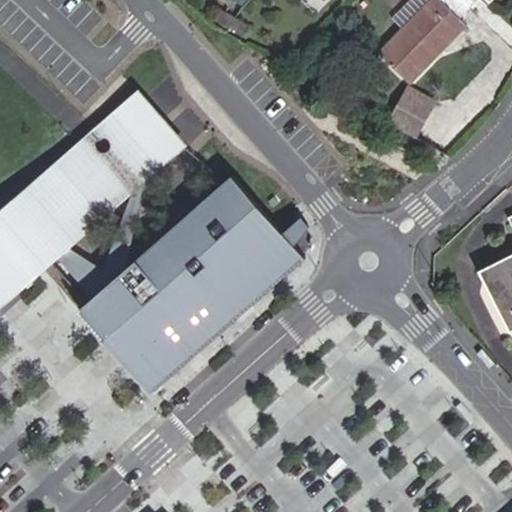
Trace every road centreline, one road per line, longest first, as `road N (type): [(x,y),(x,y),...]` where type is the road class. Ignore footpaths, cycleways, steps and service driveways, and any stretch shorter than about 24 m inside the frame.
road 1 (residential): [(145,0),(348,237)]
road 2 (tertiary): [(391,282),(511,426)]
road 3 (tertiary): [(205,402),(342,279)]
road 4 (residential): [(391,241),(511,129)]
road 5 (tertiary): [(205,402),(85,511)]
